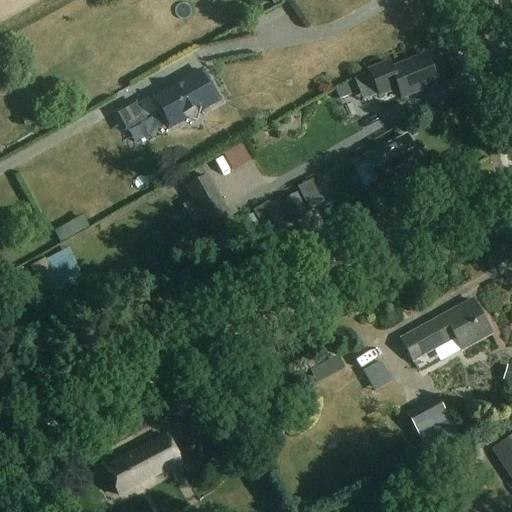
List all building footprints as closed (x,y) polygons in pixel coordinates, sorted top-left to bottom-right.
[(435,79),(425,55),(391,68),(389,62),(369,69),(379,95),(398,88),(402,97),(431,86),(429,81),(435,79)] [(219,100),(201,67),(147,96),(165,129),(187,117),(195,120),(197,111),(219,100)] [(340,119),(367,111),(362,90),(335,98),(340,119)] [(147,120),(136,100),(112,113),(123,133),(147,120)] [(420,164),(407,136),(365,155),(379,183),(420,164)] [(234,176),(252,167),(243,150),(225,159),(234,176)] [(357,186),(368,183),(362,166),(352,170),(357,186)] [(232,220),(207,175),(186,187),(191,197),(185,200),(197,223),(204,219),(210,231),(232,220)] [(323,201),(312,179),(297,187),(308,209),(323,201)] [(309,215),(297,193),(282,201),(293,223),(309,215)] [(186,210),(169,219),(176,234),(194,226),(186,210)] [(293,254),(272,219),(262,225),(282,260),(293,254)] [(244,237),(236,224),(214,238),(222,251),(244,237)] [(490,333),(472,300),(400,338),(412,359),(437,347),(442,356),(461,346),(462,348),(490,333)] [(511,369),(505,368),(502,381),(511,383),(511,369)] [(448,423),(439,405),(419,415),(427,432),(415,437),(419,446),(443,434),(439,427),(448,423)] [(178,464),(165,435),(103,468),(118,494),(178,464)] [(511,437),(493,449),(511,480),(511,437)]
